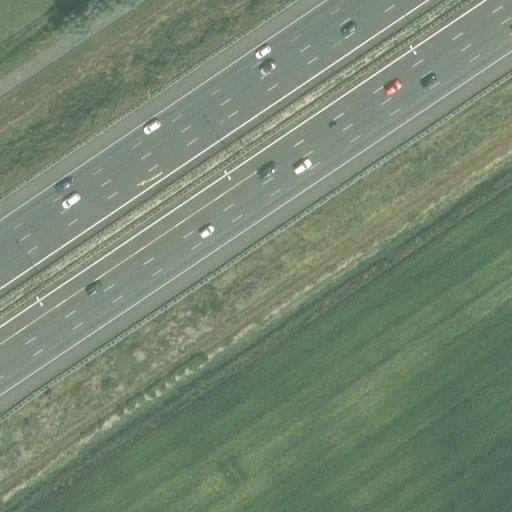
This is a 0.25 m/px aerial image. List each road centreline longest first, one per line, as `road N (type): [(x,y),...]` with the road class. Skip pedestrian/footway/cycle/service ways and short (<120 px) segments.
road 1 (motorway): [(0,361),(511,16)]
road 2 (motorway): [(377,0),(0,254)]
